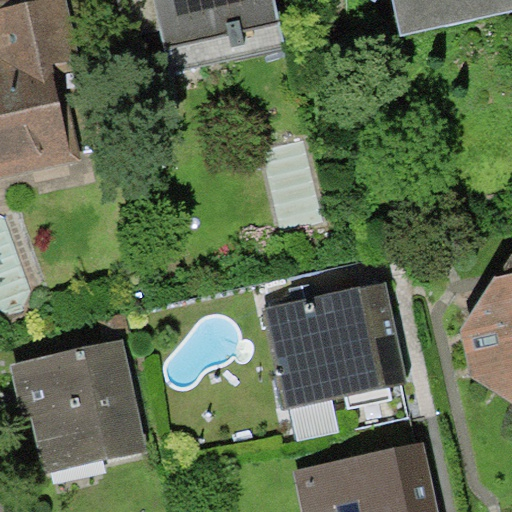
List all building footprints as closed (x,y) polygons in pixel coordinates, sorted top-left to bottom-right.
[(69,0),(18,0),(0,4),(0,29),(6,58),(0,59),(0,179),(105,157),(69,0)] [(283,0),(166,0),(178,71),(292,51),(283,0)] [(511,0),(372,0),(383,7),(388,0),(399,0),(408,38),(511,14),(511,0)] [(511,272),(477,329),(483,383),(511,401),(511,272)] [(385,284),(266,307),(287,422),(407,399),(385,284)] [(104,344),(21,362),(33,418),(43,415),(56,474),(159,452),(129,306),(97,313),(104,344)] [(443,511),(430,447),(300,474),(308,511),(443,511)]
